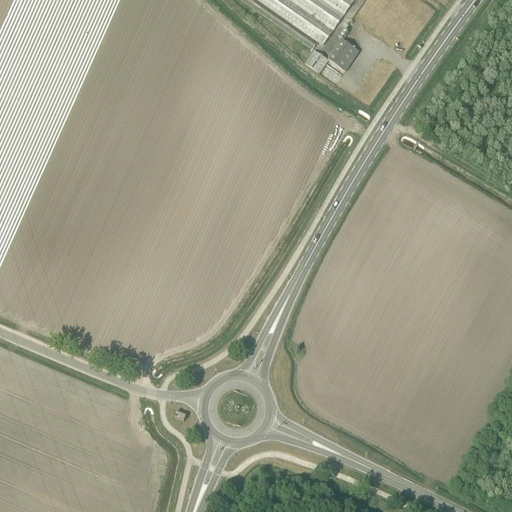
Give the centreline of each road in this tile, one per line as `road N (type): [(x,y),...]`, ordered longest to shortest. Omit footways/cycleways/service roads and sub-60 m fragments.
road 1 (secondary): [(280,312),(357,172),(480,0)]
road 2 (tertiary): [(202,402),(137,390),(0,332)]
road 3 (secondary): [(457,511),(318,446)]
